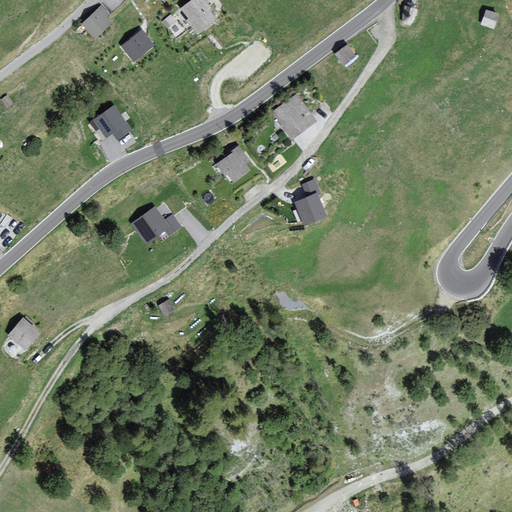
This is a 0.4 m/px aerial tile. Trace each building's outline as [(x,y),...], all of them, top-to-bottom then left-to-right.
[(210,8),(203,0),(193,0),(183,9),(190,18),(189,20),(199,32),(215,19),(208,10),(210,8)] [(417,8),(406,5),(401,21),(412,24),(417,8)] [(115,19),(102,6),(84,24),(96,37),(115,19)] [(499,15),(485,11),(481,24),(494,29),(499,15)] [(153,44),(142,31),(122,47),(133,60),(153,44)] [(357,55),(349,44),(337,55),(346,65),(357,55)] [(316,119),(295,93),(270,112),(291,138),(316,119)] [(113,106),(94,121),(107,138),(113,133),(118,141),(132,130),(113,106)] [(250,168),(235,149),(216,164),(230,182),(250,168)] [(328,215),(313,180),(302,184),(308,197),(294,203),(304,225),(328,215)] [(164,220),(154,206),(132,222),(146,242),(164,230),(168,235),(180,226),(172,215),(164,220)] [(176,309),(169,298),(159,305),(165,316),(176,309)] [(40,334),(24,319),(8,336),(25,351),(40,334)]
